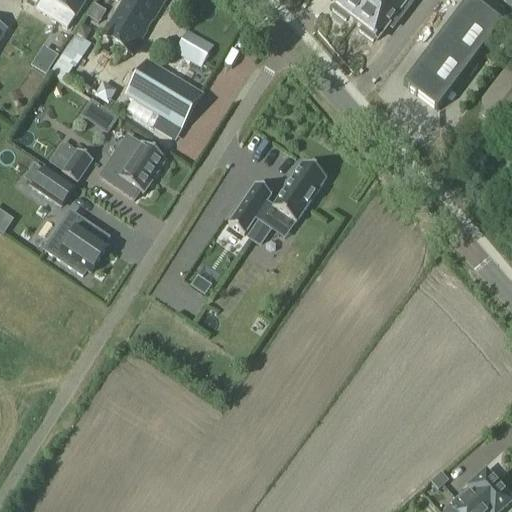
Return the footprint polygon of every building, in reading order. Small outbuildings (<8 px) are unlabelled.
[(36,0),(41,3),(34,14),(65,33),(74,18),(85,0),(36,0)] [(121,0),(119,5),(119,6),(115,7),(112,13),(112,17),(99,39),(131,59),(145,34),(140,31),(146,21),(151,24),(165,0),(121,0)] [(333,11),(330,14),(344,24),(346,21),(353,26),(373,0),(337,0),(331,9),(333,11)] [(373,0),(353,26),(360,31),(357,35),(371,45),(373,42),(375,43),(394,19),(399,23),(415,0),(373,0)] [(511,0),(503,0),(500,4),(511,13),(511,0)] [(435,115),(500,29),(467,4),(402,89),(435,115)] [(167,56),(196,69),(207,44),(178,31),(167,56)] [(53,84),(87,47),(73,34),(39,71),(53,84)] [(511,61),(480,103),(487,109),(480,118),(500,134),(510,121),(505,118),(511,109),(511,61)] [(179,134),(199,100),(144,67),(124,100),(179,134)] [(190,90),(208,99),(215,84),(197,75),(190,90)] [(125,141),(98,181),(132,205),(138,196),(141,199),(163,167),(125,141)] [(62,176),(73,160),(60,150),(49,166),(62,176)] [(61,178),(75,187),(91,164),(76,155),(73,160),(62,176),(61,178)] [(294,229),(324,184),(301,168),(271,212),(264,207),(253,222),(270,234),(280,219),(294,229)] [(33,170),(24,183),(33,188),(30,192),(59,211),(72,192),(43,172),(41,176),(33,170)] [(254,188),(227,228),(242,239),(253,222),(264,207),(269,199),(254,188)] [(88,277),(106,251),(102,249),(106,243),(69,217),(43,254),(81,280),(85,274),(88,277)] [(187,299),(148,355),(174,372),(212,316),(187,299)] [(0,337),(0,407),(7,412),(25,383),(12,375),(14,371),(2,363),(13,347),(0,337)] [(213,398),(224,395),(221,381),(210,383),(213,398)] [(502,511),(510,505),(484,475),(466,491),(468,493),(446,511),(502,511)] [(446,485),(439,477),(429,486),(436,494),(446,485)] [(415,511),(399,491),(372,511),(415,511)]
